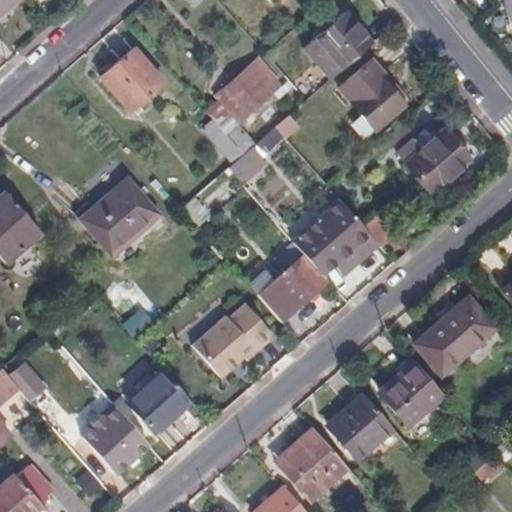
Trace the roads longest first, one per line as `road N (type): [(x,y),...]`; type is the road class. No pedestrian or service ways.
road 1 (residential): [(144,511),(511,189)]
road 2 (tertiary): [(511,122),(412,0)]
road 3 (residential): [(0,98),(112,0)]
